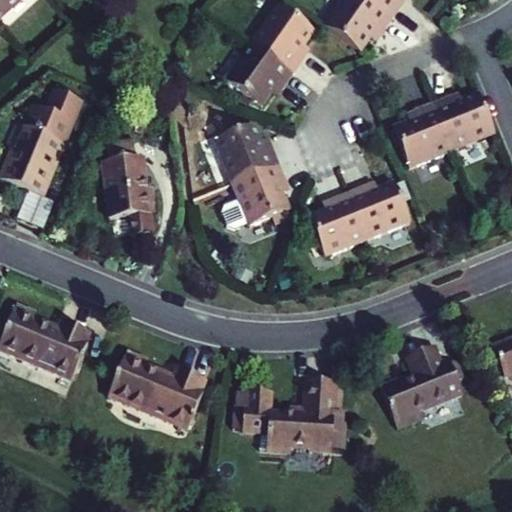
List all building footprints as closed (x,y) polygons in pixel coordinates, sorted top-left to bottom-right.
[(0,0),(0,12),(13,0),(0,0)] [(363,0),(344,0),(325,29),(361,54),(371,39),(376,32),(382,36),(393,21),(363,0)] [(398,0),(363,0),(393,21),(404,5),(398,0)] [(278,7),(252,45),(294,75),(305,58),(299,54),(305,46),(314,32),(278,7)] [(376,32),(371,39),(377,43),(382,36),(376,32)] [(252,45),(226,83),(262,108),(271,94),(277,86),(283,90),(294,75),(252,45)] [(299,54),(305,58),(311,50),(305,46),(299,54)] [(277,86),(271,94),(278,98),(283,90),(277,86)] [(57,97),(54,96),(46,113),(37,109),(30,127),(42,132),(57,97)] [(30,127),(20,123),(11,144),(21,149),(14,165),(12,164),(6,179),(26,187),(46,196),(69,143),(83,107),(57,97),(42,132),(30,127)] [(452,99),(435,107),(454,154),(497,137),(480,97),(463,104),(455,107),(452,99)] [(460,97),(452,99),(455,107),(463,104),(460,97)] [(412,171),(454,154),(435,107),(417,114),(420,121),(411,125),(396,131),(412,171)] [(408,118),(411,125),(420,121),(417,114),(408,118)] [(217,144),(234,186),(280,167),(273,150),(266,152),(263,143),(256,128),(250,130),(247,124),(234,129),(237,136),(232,137),(217,144)] [(270,141),(263,143),(266,152),(273,150),(270,141)] [(143,161),(103,165),(110,222),(127,220),(130,240),(155,236),(153,216),(155,216),(152,191),(147,191),(143,161)] [(280,167),(234,186),(251,228),(272,220),(287,214),(290,213),(284,197),(280,189),(287,186),(280,167)] [(372,195),(381,192),(378,184),(369,188),(372,195)] [(351,195),(370,243),(413,225),(396,185),(381,192),(372,195),(369,188),(351,195)] [(287,186),(280,189),(284,197),(291,194),(287,186)] [(46,196),(26,187),(15,214),(44,227),(55,200),(46,196)] [(327,214),(311,220),(327,260),(370,243),(351,195),(332,203),(335,210),(327,214)] [(327,214),(335,210),(332,203),(324,207),(327,214)] [(290,221),(287,214),(272,220),(274,227),(290,221)] [(37,321),(38,317),(19,309),(2,352),(75,381),(91,344),(89,343),(93,335),(66,324),(63,332),(37,321)] [(511,341),(495,348),(497,352),(511,346),(511,341)] [(511,346),(497,352),(508,379),(511,377),(511,346)] [(406,381),(384,390),(401,430),(428,419),(425,413),(465,396),(460,383),(465,381),(458,364),(446,369),(437,350),(410,361),(417,379),(407,384),(406,381)] [(152,365),(130,357),(112,401),(193,433),(209,393),(206,393),(210,383),(181,371),(178,380),(150,369),(152,365)] [(262,452),(293,455),(293,451),(312,452),(312,454),(334,456),(339,386),(309,384),(307,410),(306,416),(292,415),(292,418),(273,416),(274,395),(251,393),(250,411),(248,411),(246,434),(263,435),(262,452)]
